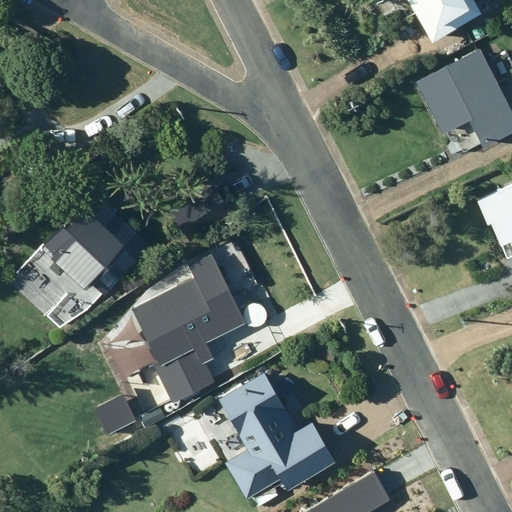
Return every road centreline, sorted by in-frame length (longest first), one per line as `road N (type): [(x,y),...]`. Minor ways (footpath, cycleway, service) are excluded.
road 1 (residential): [(493,511),(292,130)]
road 2 (residential): [(292,130),(254,102),(55,0)]
road 3 (residential): [(227,0),(292,130)]
